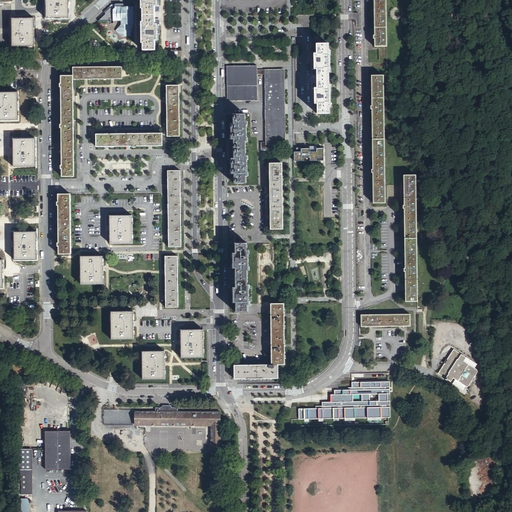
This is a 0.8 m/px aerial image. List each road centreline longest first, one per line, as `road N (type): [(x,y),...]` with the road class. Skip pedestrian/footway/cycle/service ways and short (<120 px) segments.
road 1 (track): [(432,0),(429,63),(454,204),(511,379)]
road 2 (residential): [(348,304),(368,300),(363,0)]
road 3 (residential): [(344,0),(348,304)]
road 4 (residential): [(104,0),(60,39),(46,65),(45,184)]
road 5 (track): [(470,0),(511,183)]
road 6 (unclassified): [(223,390),(130,391),(46,355)]
road 7 (residential): [(45,184),(46,355)]
road 8 (residential): [(193,160),(161,161),(151,183),(45,184)]
road 9 (tertiary): [(220,160),(217,0)]
road 10 (tertiary): [(191,0),(193,160)]
road 11 (track): [(479,511),(467,409),(426,371)]
road 12 (unknown): [(107,386),(102,426),(146,453),(152,511)]
road 13 (tertiary): [(193,160),(195,268),(218,299)]
road 14 (tertiary): [(218,299),(220,160)]
road 15 (tertiary): [(223,390),(240,421),(244,511)]
road 16 (residential): [(338,363),(304,388),(223,390)]
